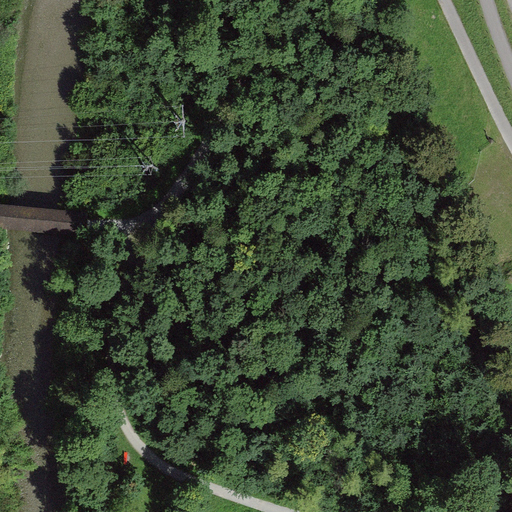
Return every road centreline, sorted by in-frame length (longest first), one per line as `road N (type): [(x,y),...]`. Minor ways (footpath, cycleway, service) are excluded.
road 1 (track): [(282,511),(177,474),(122,421),(112,366),(137,229)]
road 2 (track): [(276,0),(263,47),(207,148),(137,229)]
road 3 (track): [(511,140),(444,0)]
road 4 (track): [(137,229),(0,217)]
